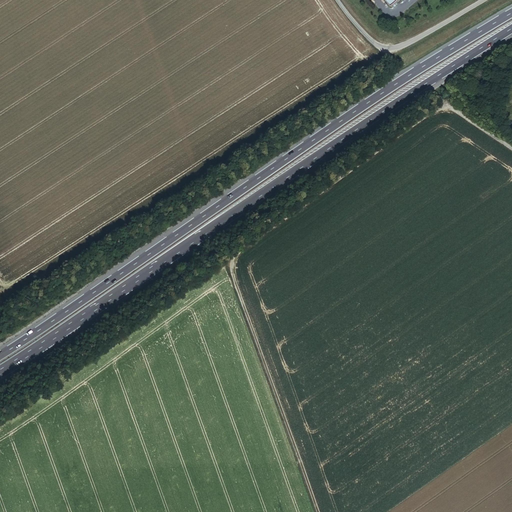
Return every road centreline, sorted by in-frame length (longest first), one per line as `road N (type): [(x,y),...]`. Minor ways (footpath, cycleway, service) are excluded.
road 1 (trunk): [(0,372),(511,28)]
road 2 (trunk): [(511,12),(0,355)]
road 3 (track): [(440,106),(226,263),(315,511)]
